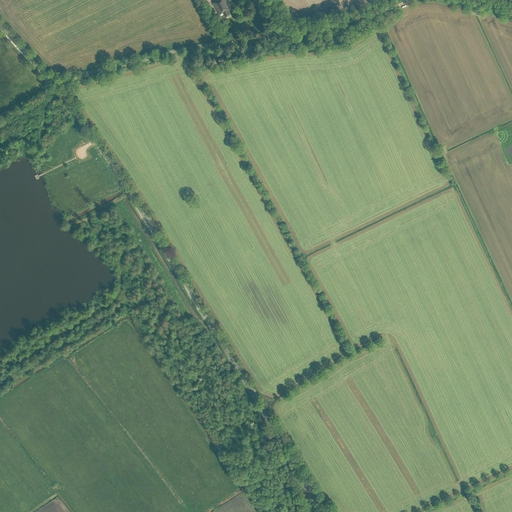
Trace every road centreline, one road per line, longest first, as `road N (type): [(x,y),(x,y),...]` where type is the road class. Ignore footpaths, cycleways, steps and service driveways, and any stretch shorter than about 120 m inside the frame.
road 1 (unclassified): [(327,511),(54,85)]
road 2 (unclassified): [(412,0),(350,23),(186,48),(54,85)]
